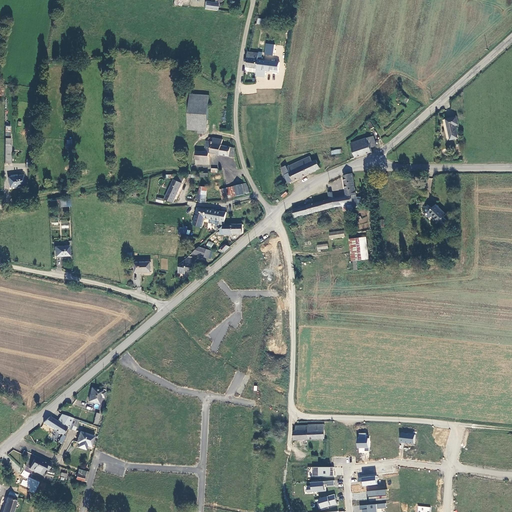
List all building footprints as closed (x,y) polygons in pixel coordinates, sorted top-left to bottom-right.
[(219,5),(206,3),(205,11),(218,12),(219,5)] [(277,70),(279,62),(259,59),(260,52),(250,50),(247,66),(257,67),(277,70)] [(190,94),(189,119),(207,121),(209,95),(190,94)] [(458,125),(457,117),(445,120),(450,140),(458,138),(455,126),(458,125)] [(207,131),(207,121),(189,119),(188,130),(207,131)] [(374,136),(352,143),(356,157),(373,152),(371,148),(377,146),(374,136)] [(197,152),(196,165),(209,166),(211,155),(212,142),(207,141),(205,153),(197,152)] [(214,141),(212,142),(211,155),(233,160),(234,151),(223,150),(224,142),(214,141)] [(310,157),(287,168),(290,174),(285,176),(289,184),(321,168),(317,161),(312,163),(310,157)] [(290,174),(287,168),(286,167),(281,169),(285,176),(290,174)] [(182,183),(181,183),(184,178),(176,174),(166,174),(166,178),(174,178),(164,200),(172,203),(182,183)] [(356,197),(352,174),(343,176),(346,195),(333,198),(335,208),(342,206),(351,204),(352,207),(357,206),(356,197)] [(22,175),(7,178),(9,188),(24,186),(22,175)] [(230,188),(232,196),(247,193),(245,185),(230,188)] [(128,187),(128,197),(140,197),(140,190),(134,190),(134,187),(128,187)] [(333,198),(331,192),(327,193),(329,199),(307,205),(309,214),(335,208),(333,198)] [(208,194),(201,194),(200,195),(197,195),(197,200),(200,200),(200,202),(208,202),(208,194)] [(307,205),(292,209),(294,217),(309,214),(307,205)] [(445,215),(435,205),(431,210),(426,205),(424,208),(425,210),(425,213),(424,214),(429,219),(431,216),(438,222),(440,223),(442,223),(443,224),(446,220),(442,217),(445,215)] [(194,226),(203,228),(205,218),(208,209),(199,208),(194,226)] [(227,212),(208,209),(205,218),(218,220),(224,221),(226,217),(227,212)] [(222,225),(220,227),(220,232),(233,233),(233,232),(243,232),(243,224),(224,224),(222,225)] [(344,230),(329,232),(329,239),(344,237),(344,230)] [(354,260),(357,260),(369,258),(367,236),(352,238),(354,260)] [(268,259),(284,257),(281,238),(265,240),(268,259)] [(256,241),(259,261),(268,259),(265,240),(256,241)] [(218,249),(223,253),(229,248),(224,244),(218,249)] [(68,246),(56,247),(56,256),(68,256),(68,246)] [(210,252),(197,249),(192,254),(208,258),(210,252)] [(259,261),(261,271),(285,267),(284,257),(268,259),(259,261)] [(188,258),(180,265),(179,275),(185,275),(186,272),(194,273),(196,265),(195,265),(196,260),(188,258)] [(151,263),(136,263),(137,273),(152,273),(151,263)] [(262,286),(287,286),(287,268),(261,272),(262,286)] [(104,403),(105,397),(92,393),(88,405),(92,406),(92,407),(99,410),(101,403),(104,403)] [(58,426),(50,421),(44,426),(64,439),(68,432),(67,431),(69,428),(72,429),(75,423),(71,422),(62,418),(58,426)] [(324,438),(324,424),(308,424),(308,425),(295,425),(295,430),(294,430),(294,439),(324,438)] [(400,432),(399,442),(415,443),(416,433),(400,432)] [(359,439),(357,439),(357,448),(371,448),(371,437),(367,437),(367,433),(359,433),(359,439)] [(94,442),(80,437),(78,442),(80,443),(78,448),(90,452),(94,442)] [(50,472),(52,467),(43,463),(42,466),(35,463),(31,473),(42,479),(46,471),(50,472)] [(312,467),(312,476),(334,475),(334,467),(312,467)] [(28,491),(34,494),(40,482),(28,477),(30,473),(23,470),(20,476),(23,478),(20,485),(29,488),(28,491)] [(358,477),(358,481),(362,481),(362,486),(378,485),(377,475),(358,477)] [(307,493),(325,491),(325,486),(335,485),(335,480),(310,482),(311,487),(306,487),(307,493)] [(337,505),(334,494),(318,498),(321,509),(337,505)] [(16,505),(19,498),(9,495),(7,502),(16,505)] [(35,500),(23,495),(21,499),(33,504),(35,500)] [(3,511),(14,511),(16,505),(7,502),(3,511)] [(387,502),(359,505),(360,509),(362,509),(362,511),(378,511),(378,509),(388,508),(387,502)]
